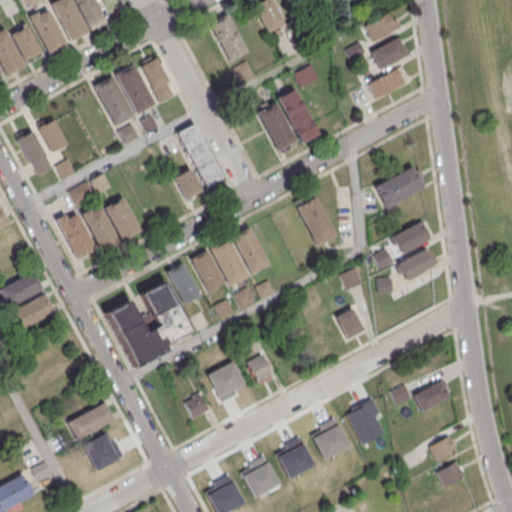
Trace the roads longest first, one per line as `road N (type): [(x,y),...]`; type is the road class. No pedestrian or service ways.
road 1 (residential): [(505,511),(470,355),(422,0)]
road 2 (residential): [(464,307),(85,511)]
road 3 (residential): [(70,294),(435,96)]
road 4 (residential): [(0,163),(188,511)]
road 5 (residential): [(249,197),(142,0)]
road 6 (residential): [(193,0),(0,105)]
